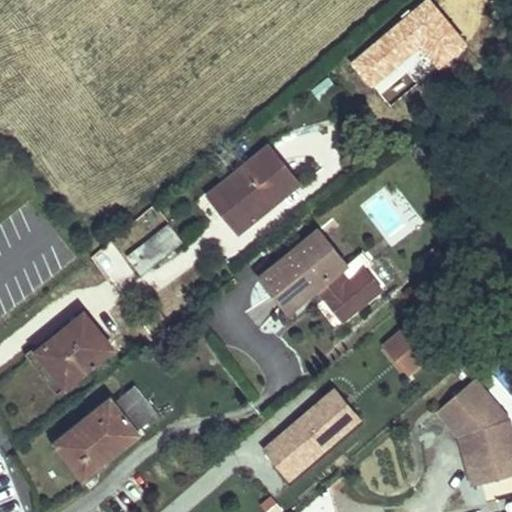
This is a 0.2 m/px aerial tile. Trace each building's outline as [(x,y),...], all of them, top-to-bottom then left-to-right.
[(210,195),(225,214),(235,206),(249,224),(299,183),(269,147),(210,195)] [(225,214),(239,232),(249,224),(235,206),(225,214)] [(183,241),(170,225),(128,258),(142,275),(183,241)] [(261,278),(284,306),(309,285),(314,291),(322,285),(332,297),(328,300),(344,320),(382,289),(366,269),(352,281),(342,269),(347,265),(320,231),(261,278)] [(438,247),(426,257),(433,266),(445,257),(438,247)] [(449,285),(453,290),(465,305),(475,297),(459,277),(449,285)] [(284,306),(289,312),(314,291),(309,285),(284,306)] [(322,285),(318,288),(328,300),(332,297),(322,285)] [(85,313),(38,351),(67,387),(93,366),(114,349),(85,313)] [(410,325),(386,345),(409,372),(433,352),(410,325)] [(104,357),(93,366),(99,373),(110,364),(104,357)] [(438,411),(460,436),(464,433),(470,440),(477,467),(469,469),(474,486),(511,475),(511,466),(511,464),(510,459),(511,458),(511,429),(509,419),(504,421),(483,396),(487,393),(474,379),(438,411)] [(58,443),(85,477),(139,434),(137,431),(157,415),(134,387),(114,403),(112,400),(58,443)] [(323,399),(349,428),(360,419),(334,389),(323,399)] [(487,393),(483,396),(504,421),(509,419),(487,393)] [(278,464),(291,479),(349,428),(323,399),(278,437),(291,453),(278,464)] [(464,433),(460,436),(469,469),(477,467),(470,440),(464,433)] [(291,453),(278,437),(265,449),(278,464),(291,453)] [(262,511),(280,511),(273,496),(258,503),(262,511)] [(315,511),(335,511),(339,503),(322,496),(315,511)]
